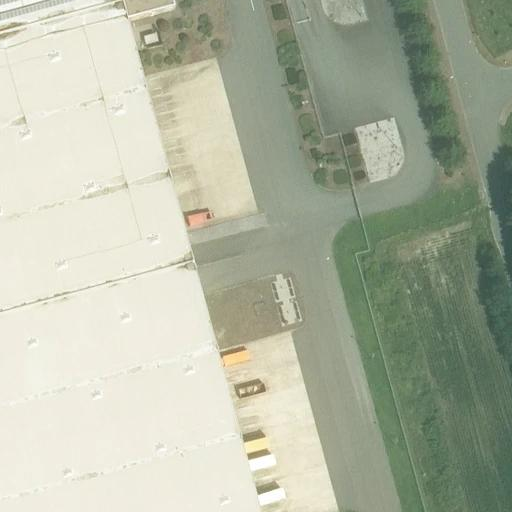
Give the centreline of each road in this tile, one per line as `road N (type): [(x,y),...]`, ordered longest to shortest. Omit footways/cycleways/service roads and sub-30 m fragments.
road 1 (unknown): [(301,0),(335,70),(388,98),(418,135),(410,179),(390,195),(324,208),(300,206),(246,0)]
road 2 (unclassified): [(471,103),(511,257)]
